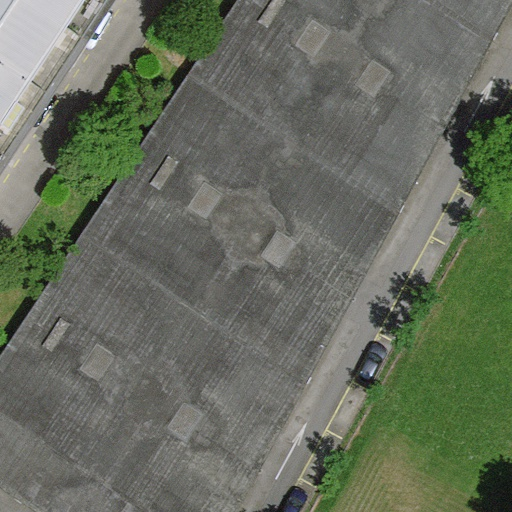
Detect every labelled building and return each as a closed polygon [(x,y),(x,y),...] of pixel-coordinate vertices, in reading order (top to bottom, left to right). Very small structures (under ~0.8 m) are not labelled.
[(0,0),(0,149),(73,39),(14,0),(0,0)] [(14,0),(73,39),(99,0),(14,0)] [(320,0),(243,0),(225,27),(430,160),(464,96),(320,0)] [(511,5),(511,0),(320,0),(464,96),(511,5)] [(430,160),(225,27),(159,126),(368,266),(430,160)] [(159,126),(118,187),(334,332),(368,266),(159,126)] [(334,332),(118,187),(51,288),(276,437),(334,332)] [(51,288),(9,348),(242,505),(276,437),(51,288)] [(238,511),(242,505),(9,348),(0,362),(0,484),(41,511),(238,511)]
